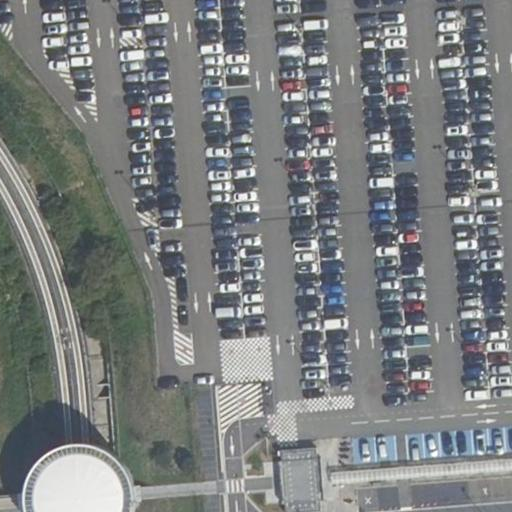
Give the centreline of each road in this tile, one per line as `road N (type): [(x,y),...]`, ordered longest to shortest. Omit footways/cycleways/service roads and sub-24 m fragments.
road 1 (unknown): [(109,157),(99,0)]
road 2 (unknown): [(294,429),(236,429),(230,511)]
